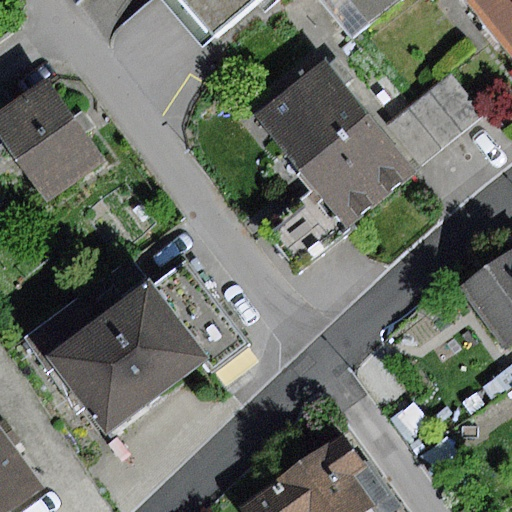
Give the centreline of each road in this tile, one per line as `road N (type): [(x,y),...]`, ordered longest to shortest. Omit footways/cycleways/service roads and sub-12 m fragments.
road 1 (residential): [(320,366),(44,0)]
road 2 (residential): [(320,366),(511,195)]
road 3 (residential): [(170,511),(320,366)]
road 4 (residential): [(424,511),(320,366)]
